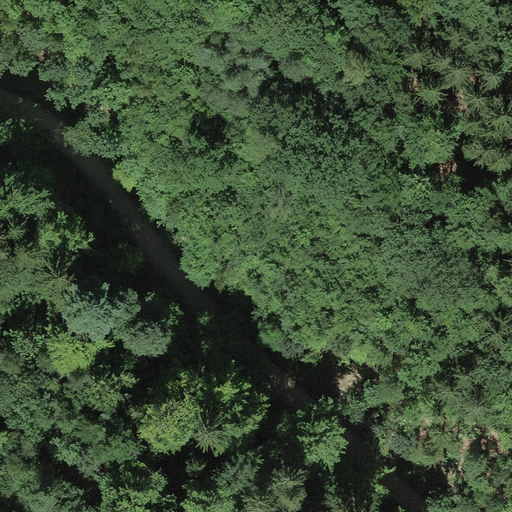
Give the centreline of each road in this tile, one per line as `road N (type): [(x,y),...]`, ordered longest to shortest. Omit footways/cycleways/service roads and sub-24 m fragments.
road 1 (track): [(418,511),(200,304),(88,162),(0,105)]
road 2 (track): [(103,511),(0,417)]
